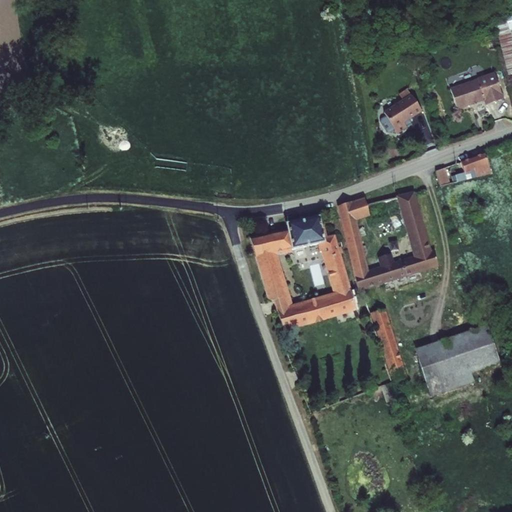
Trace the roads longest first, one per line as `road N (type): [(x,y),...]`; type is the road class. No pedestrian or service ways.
road 1 (unclassified): [(226,209),(330,511)]
road 2 (unclassified): [(226,209),(329,198),(511,132)]
road 3 (unclassified): [(0,213),(92,197),(226,209)]
